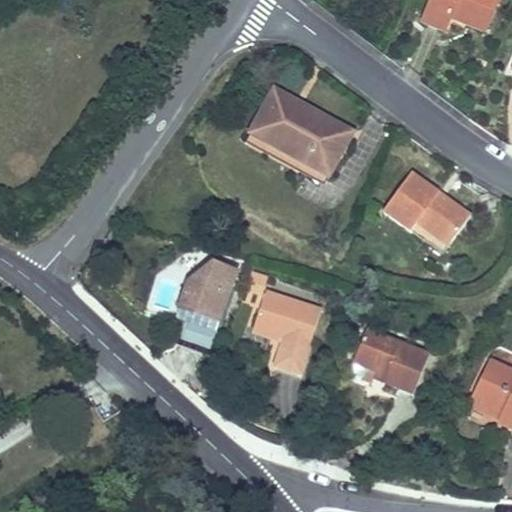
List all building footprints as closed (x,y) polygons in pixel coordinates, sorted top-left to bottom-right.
[(484,32),(497,0),(432,0),(422,23),(443,32),(449,18),(484,32)] [(352,134),(304,108),(299,117),(288,110),(293,101),(274,91),(252,130),(269,139),(266,144),(328,178),(352,134)] [(304,108),(293,101),(288,110),(299,117),(304,108)] [(250,135),(266,144),(269,139),(252,130),(250,135)] [(435,199),(438,194),(411,175),(384,212),(411,232),(417,224),(448,247),(470,218),(444,198),(440,203),(435,199)] [(444,198),(438,194),(435,199),(440,203),(444,198)] [(189,270),(164,341),(198,353),(225,282),(189,270)] [(265,284),(268,276),(252,271),(249,279),(265,284)] [(266,291),(253,329),(284,340),(283,344),(275,368),(300,376),(322,309),(266,291)] [(252,334),(283,344),(284,340),(253,329),(252,334)] [(353,363),(377,372),(388,377),(386,381),(385,384),(413,395),(429,356),(366,330),(353,363)] [(511,370),(491,361),(473,400),(504,415),(501,420),(499,424),(511,430),(511,370)] [(375,376),(386,381),(388,377),(377,372),(375,376)] [(470,405),(501,420),(504,415),(473,400),(470,405)]
